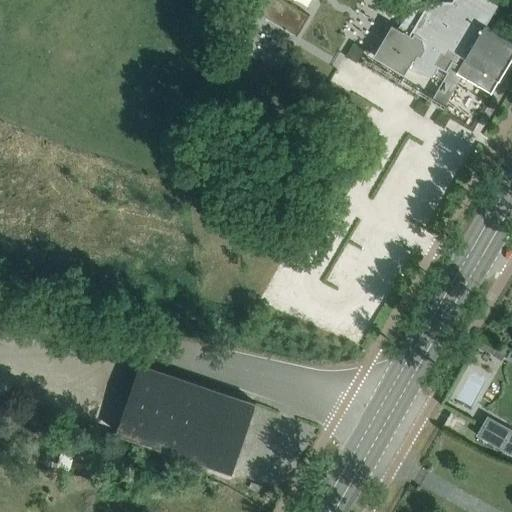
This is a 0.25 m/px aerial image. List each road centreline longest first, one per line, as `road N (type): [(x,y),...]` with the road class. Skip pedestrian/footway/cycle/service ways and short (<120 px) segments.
road 1 (track): [(268,373),(168,349),(62,337),(0,318)]
road 2 (secondary): [(379,420),(511,191)]
road 3 (unclassified): [(379,420),(268,373)]
